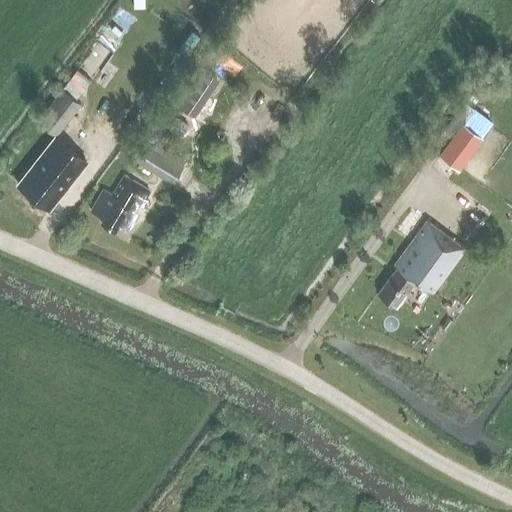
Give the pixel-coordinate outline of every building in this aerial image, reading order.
[(143,0),(131,0),(132,9),(144,8),(143,0)] [(213,76),(195,64),(169,101),(188,113),(213,76)] [(56,136),(80,103),(62,88),(38,121),(56,136)] [(142,113),(151,101),(143,96),(134,107),(142,113)] [(189,125),(159,107),(129,157),(172,183),(184,162),(160,148),(168,135),(179,141),(189,125)] [(458,171),(483,138),(462,122),(437,155),(458,171)] [(17,184),(48,209),(85,162),(59,141),(54,137),(29,168),(17,184)] [(144,200),(149,191),(124,175),(112,195),(103,190),(90,210),(103,218),(100,223),(115,231),(119,226),(128,231),(138,214),(135,213),(140,205),(146,208),(149,203),(144,200)] [(393,265),(396,267),(377,293),(395,306),(414,281),(432,294),(465,248),(427,220),(393,265)]
